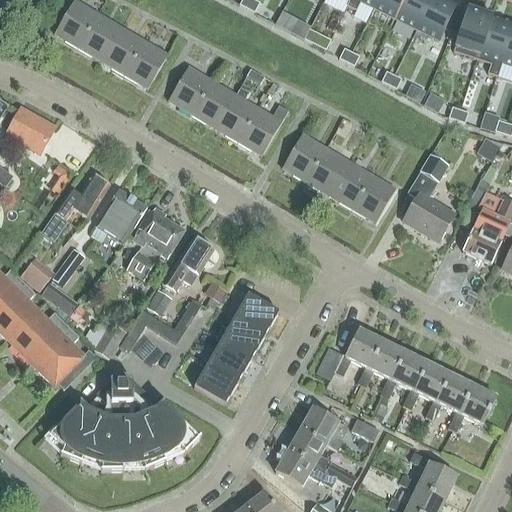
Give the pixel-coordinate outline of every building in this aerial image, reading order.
[(248,0),(242,0),(238,7),(246,12),(251,1),(248,0)] [(348,5),(346,9),(355,14),(359,5),(372,12),(377,0),(350,0),(348,5)] [(377,0),(372,12),(394,22),(404,0),(377,0)] [(404,0),(394,22),(415,33),(431,0),(404,0)] [(443,0),(431,0),(415,33),(437,44),(456,6),(443,0)] [(251,1),(246,12),(253,16),(258,5),(251,1)] [(76,51),(97,16),(73,3),(53,37),(76,51)] [(467,11),(452,55),(476,63),(490,19),(467,11)] [(97,16),(76,51),(99,64),(120,30),(97,16)] [(511,25),(490,19),(476,63),(489,68),(486,77),(496,80),(501,66),(500,66),(511,29),(511,25)] [(301,28),(296,39),(303,42),(308,32),(301,28)] [(511,29),(500,66),(501,66),(511,70),(511,29)] [(120,30),(99,64),(123,78),(143,44),(120,30)] [(308,32),(303,42),(311,46),(316,36),(308,32)] [(166,58),(143,44),(123,78),(146,92),(166,58)] [(343,51),(338,61),(345,65),(350,55),(343,51)] [(350,55),(345,65),(353,69),(358,59),(350,55)] [(191,118),(211,84),(187,70),(167,104),(191,118)] [(249,74),(245,80),(258,88),(263,81),(263,80),(250,72),(249,74)] [(385,74),(380,85),(388,88),(393,78),(385,74)] [(393,78),(388,88),(395,92),(400,82),(393,78)] [(211,84),(191,118),(214,132),(234,97),(211,84)] [(239,91),(235,97),(244,102),(247,96),(239,91)] [(234,97),(214,132),(237,145),(257,111),(234,97)] [(277,108),(271,119),(257,111),(237,145),(260,159),(281,125),(287,113),(277,108)] [(451,110),(447,121),(455,124),(459,113),(451,110)] [(35,154),(50,130),(19,112),(5,137),(35,154)] [(459,113),(455,124),(463,126),(467,116),(459,113)] [(497,123),(494,134),(502,137),(505,126),(497,123)] [(511,128),(505,126),(502,137),(510,139),(511,132),(511,128)] [(304,185),(325,151),(301,137),(281,171),(304,185)] [(484,141),(476,156),(491,164),(499,150),(484,141)] [(325,151),(304,185),(327,199),(348,165),(325,151)] [(428,158),(418,175),(436,186),(446,168),(428,158)] [(348,165),(327,199),(351,212),(371,178),(348,165)] [(485,175),(484,177),(492,181),(496,173),(488,169),(485,175)] [(0,171),(0,187),(5,191),(12,180),(0,171)] [(437,245),(453,217),(426,202),(436,186),(418,175),(406,196),(415,201),(401,225),(437,245)] [(54,217),(40,237),(52,245),(66,225),(65,224),(72,212),(87,222),(109,188),(91,177),(77,198),(70,193),(54,217)] [(394,192),(371,178),(351,212),(374,226),(394,192)] [(489,186),(480,182),(473,194),(470,202),(464,212),(474,217),(489,186)] [(466,191),(463,198),(470,202),(473,194),(466,191)] [(133,231),(146,211),(117,193),(96,228),(107,235),(106,238),(122,248),(133,231)] [(511,227),(511,223),(511,204),(503,200),(494,219),(492,224),(478,218),(461,255),(490,268),(500,245),(499,245),(503,237),(508,226),(511,227)] [(166,262),(183,234),(163,221),(165,218),(153,211),(140,234),(138,233),(131,244),(141,250),(137,256),(136,256),(126,273),(143,283),(159,257),(166,262)] [(464,212),(458,225),(468,230),(474,217),(464,212)] [(511,223),(511,227),(508,226),(503,237),(511,241),(511,223)] [(196,278),(213,253),(193,240),(180,260),(178,259),(161,287),(174,295),(182,283),(190,288),(196,278)] [(511,277),(511,247),(501,272),(511,277)] [(84,260),(72,252),(51,282),(62,290),(84,260)] [(54,276),(34,261),(19,280),(39,295),(54,276)] [(0,278),(0,303),(20,283),(9,273),(2,280),(0,278)] [(0,303),(0,337),(6,343),(36,313),(26,304),(33,297),(20,283),(0,303)] [(49,286),(40,299),(67,319),(77,307),(49,286)] [(216,289),(209,301),(218,306),(225,294),(216,289)] [(171,302),(156,293),(145,311),(159,320),(171,302)] [(264,338),(274,321),(277,317),(245,299),(232,322),(263,340),(266,341),(267,340),(264,338)] [(119,350),(128,355),(145,328),(175,347),(200,309),(191,303),(172,333),(141,313),(119,350)] [(77,308),(70,317),(68,321),(75,326),(79,321),(84,314),(77,308)] [(53,316),(46,323),(36,313),(6,343),(29,366),(66,329),(53,316)] [(232,322),(219,345),(250,362),(253,364),(254,363),(251,361),(263,340),(232,322)] [(125,336),(110,326),(102,340),(89,331),(83,341),(94,352),(93,354),(108,363),(125,336)] [(29,366),(32,369),(53,389),(56,386),(64,378),(72,370),(80,362),(82,360),(70,348),(77,341),(66,329),(29,366)] [(358,333),(344,360),(327,351),(314,377),(329,384),(333,376),(342,380),(350,364),(364,371),(367,372),(381,344),(358,333)] [(372,375),(386,382),(390,383),(403,356),(381,344),(367,372),(364,371),(356,387),(364,391),(372,375)] [(206,367),(237,385),(240,387),(241,386),(238,384),(250,362),(219,345),(206,367)] [(88,354),(82,360),(80,362),(87,369),(95,361),(88,354)] [(395,386),(409,393),(412,395),(426,367),(403,356),(390,383),(386,382),(378,398),(387,402),(395,386)] [(80,362),(72,370),(78,377),(87,369),(80,362)] [(224,407),(237,385),(206,367),(193,390),(227,410),(227,409),(224,407)] [(417,397),(432,404),(435,406),(449,378),(426,367),(412,395),(409,393),(401,409),(409,413),(417,397)] [(72,370),(64,378),(71,385),(78,377),(72,370)] [(64,378),(56,386),(63,393),(71,385),(64,378)] [(440,408),(454,415),(457,417),(471,389),(449,378),(435,406),(432,404),(424,420),(432,424),(440,408)] [(110,382),(108,384),(95,396),(93,404),(110,411),(110,406),(129,406),(129,411),(145,405),(145,396),(131,384),(132,383),(130,382),(127,381),(125,380),(123,380),(119,380),(116,380),(113,381),(110,382)] [(494,400),(471,389),(457,417),(454,415),(446,431),(455,436),(463,419),(481,428),(494,400)] [(162,404),(161,405),(160,404),(151,416),(151,415),(129,424),(129,423),(105,423),(106,422),(84,413),(85,412),(79,406),(79,405),(47,437),(62,452),(59,459),(80,467),(82,460),(100,467),(100,475),(122,474),(122,467),(141,467),(143,474),(164,465),(161,458),(178,451),(184,457),(199,441),(162,404)] [(311,412),(299,433),(325,448),(335,453),(340,445),(330,439),(337,427),(311,412)] [(372,445),(378,433),(355,422),(349,434),(372,445)] [(335,482),(350,491),(355,482),(329,467),(330,466),(318,459),(325,448),(299,433),(286,454),(335,482)] [(330,490),(335,482),(286,454),(274,475),(300,490),(307,479),(318,485),(319,484),(330,490)] [(425,472),(418,486),(416,490),(444,503),(455,480),(428,467),(430,464),(413,456),(408,464),(425,472)] [(404,511),(439,511),(444,503),(416,490),(418,486),(401,478),(397,487),(413,495),(406,509),(404,511)] [(243,511),(274,511),(262,496),(242,511),(243,511)] [(404,511),(406,509),(390,501),(386,509),(391,511),(404,511)]
